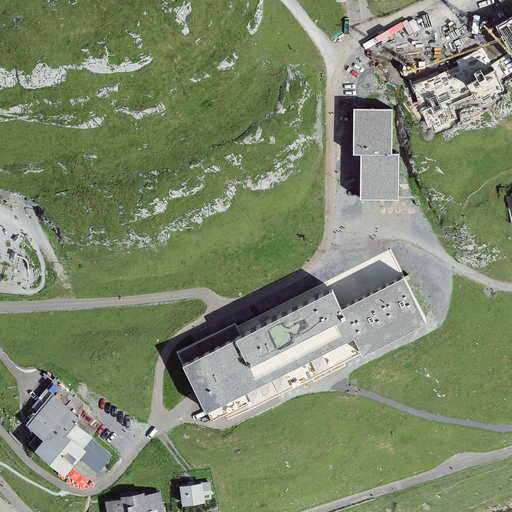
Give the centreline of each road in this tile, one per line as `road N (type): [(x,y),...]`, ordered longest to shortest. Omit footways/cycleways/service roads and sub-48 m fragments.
road 1 (residential): [(223,311),(193,326),(162,358),(155,421),(101,486),(68,488),(48,477),(0,429)]
road 2 (residential): [(333,62),(326,241),(294,279),(223,311)]
road 3 (residential): [(223,311),(212,297),(194,293),(0,306)]
